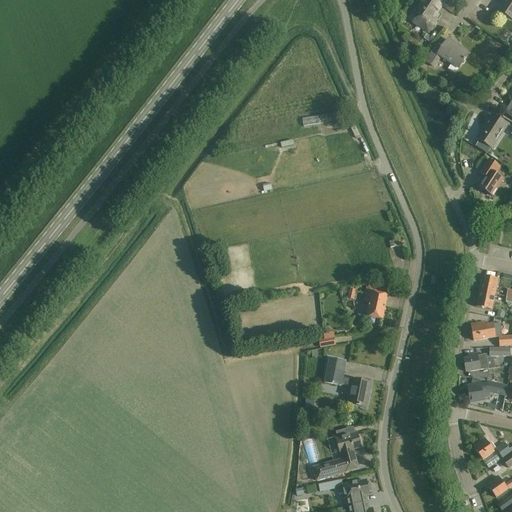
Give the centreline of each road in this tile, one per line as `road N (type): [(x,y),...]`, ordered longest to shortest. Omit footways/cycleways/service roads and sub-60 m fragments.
road 1 (tertiary): [(398,511),(384,440),(418,246),(364,111),(340,0)]
road 2 (secondary): [(0,297),(238,0)]
road 3 (residential): [(451,411),(450,371),(475,260)]
